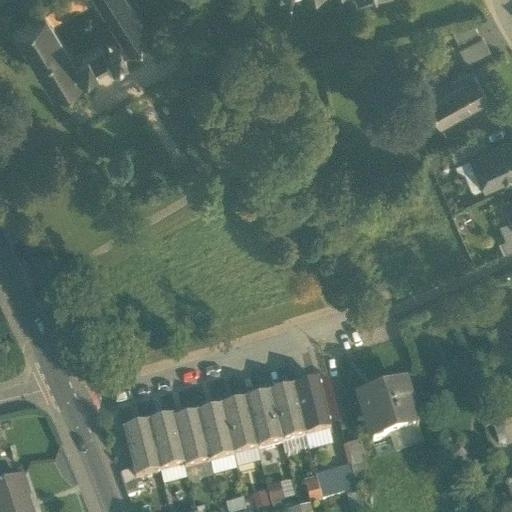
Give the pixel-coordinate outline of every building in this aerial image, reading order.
[(16,29),(51,85),(107,53),(111,60),(124,52),(121,46),(150,31),(130,0),(98,0),(120,36),(103,46),(98,38),(71,52),(42,4),(12,22),(10,24),(14,31),(16,29)] [(452,31),(457,41),(476,30),(471,20),(452,31)] [(459,48),(466,60),(487,48),(481,37),(459,48)] [(429,109),(438,125),(486,98),(470,69),(423,95),(431,108),(429,109)] [(449,153),(455,166),(472,159),(472,158),(488,151),(482,137),(449,153)] [(472,159),(485,187),(511,174),(511,139),(488,151),(472,158),(472,159)] [(511,200),(506,203),(502,208),(508,221),(511,221),(511,200)] [(499,225),(505,240),(511,236),(511,221),(508,221),(499,225)] [(501,242),(506,253),(511,250),(511,236),(505,240),(501,242)] [(317,382),(293,388),(305,436),(328,431),(330,430),(317,382)] [(404,384),(373,393),(375,401),(406,391),(404,384)] [(281,443),(305,436),(293,388),(269,394),(269,395),(281,443)] [(358,398),(371,440),(388,434),(417,425),(406,391),(375,401),(373,393),(358,398)] [(281,443),(269,395),(244,401),(257,450),(281,443)] [(233,456),(257,450),(244,401),(220,407),(221,408),(233,456)] [(233,457),(233,456),(221,408),(196,414),(209,464),(233,457)] [(185,470),(209,464),(196,414),(172,420),(184,466),(185,470)] [(160,473),(184,466),(172,420),(171,417),(147,424),(160,473)] [(135,479),(160,473),(147,424),(122,430),(135,479)] [(423,444),(417,425),(388,434),(395,452),(423,444)] [(305,436),(309,450),(331,444),(328,431),(305,436)] [(309,450),(305,436),(281,443),(285,456),(309,450)] [(347,447),(351,466),(357,489),(371,485),(360,443),(347,447)] [(466,455),(455,445),(442,459),(452,469),(466,455)] [(260,461),(257,450),(233,456),(233,457),(236,467),(260,461)] [(233,457),(209,464),(212,475),(236,468),(236,467),(233,457)] [(209,464),(185,470),(187,479),(188,484),(213,478),(212,475),(209,464)] [(184,466),(160,473),(163,485),(187,479),(185,470),(184,466)] [(321,500),(357,489),(351,466),(315,475),(315,476),(321,498),(321,500)] [(120,473),(128,496),(138,492),(130,469),(120,473)] [(321,498),(315,476),(303,479),(310,503),(321,500),(321,498)] [(0,487),(0,511),(29,511),(25,499),(28,499),(21,478),(0,484),(0,485),(1,487),(0,487)] [(279,483),(284,498),(295,496),(291,480),(279,483)] [(279,482),(266,485),(271,502),(284,498),(279,483),(279,482)] [(265,491),(252,495),(256,509),(269,505),(265,491)] [(246,511),(243,498),(225,503),(227,511),(246,511)] [(312,511),(310,503),(288,509),(288,511),(312,511)]
